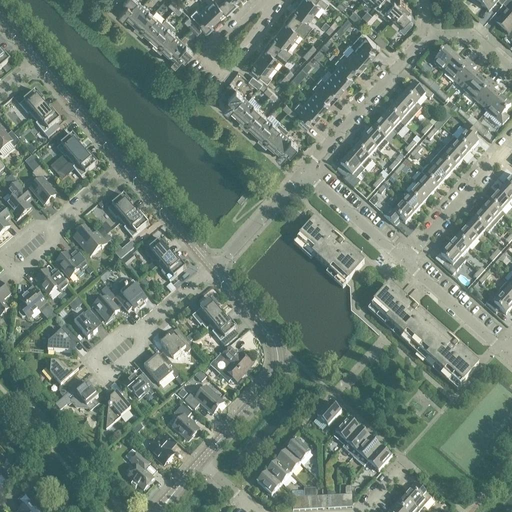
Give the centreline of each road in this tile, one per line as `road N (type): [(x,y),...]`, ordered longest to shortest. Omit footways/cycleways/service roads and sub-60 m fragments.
road 1 (tertiary): [(201,459),(265,388),(278,360),(274,342),(213,267)]
road 2 (residential): [(304,171),(428,36)]
road 3 (residential): [(270,4),(209,54),(210,67),(228,69),(263,23)]
road 4 (residential): [(403,261),(511,139)]
road 5 (tertiary): [(126,167),(39,60)]
road 6 (residential): [(403,261),(304,171)]
road 7 (tertiary): [(213,267),(126,167)]
road 8 (residential): [(213,267),(304,171)]
road 9 (residential): [(499,348),(403,261)]
